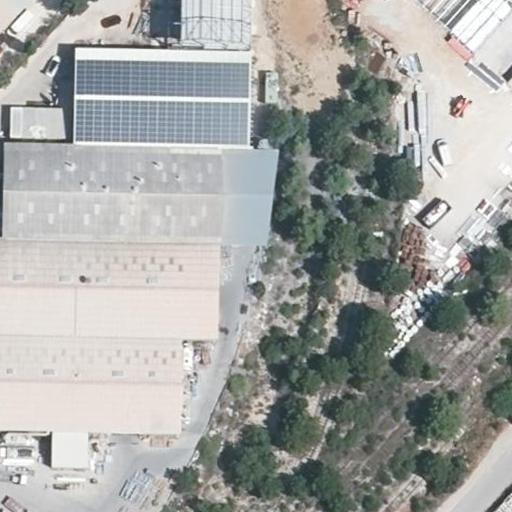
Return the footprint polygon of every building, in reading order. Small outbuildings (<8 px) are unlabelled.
[(0,0),(0,33),(30,0),(0,0)] [(182,0),(182,42),(248,43),(248,0),(182,0)] [(511,8),(511,0),(417,0),(473,51),(511,8)] [(9,145),(8,240),(217,244),(218,149),(248,150),(249,54),(78,51),(76,146),(9,145)] [(468,77),(511,74),(511,73),(511,67),(467,70),(468,77)] [(218,149),(217,244),(265,244),(266,150),(248,150),(218,149)] [(215,339),(217,244),(8,240),(0,240),(0,430),(55,432),(55,466),(90,467),(91,432),(180,434),(182,339),(215,339)]
